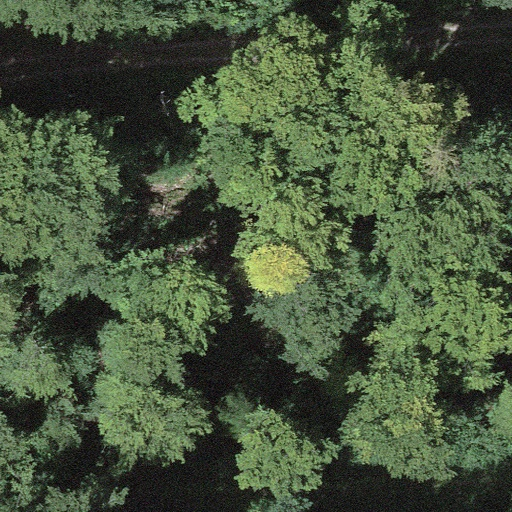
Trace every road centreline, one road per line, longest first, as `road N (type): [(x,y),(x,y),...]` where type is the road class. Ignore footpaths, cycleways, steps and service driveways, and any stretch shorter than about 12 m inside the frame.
road 1 (track): [(0,79),(511,19)]
road 2 (track): [(511,478),(0,499)]
